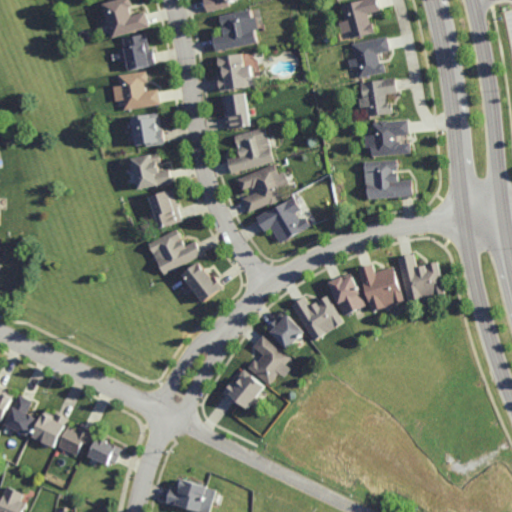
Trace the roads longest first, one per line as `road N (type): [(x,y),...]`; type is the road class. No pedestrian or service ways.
road 1 (secondary): [(434,0),(453,75),(472,275),(511,395)]
road 2 (residential): [(174,0),(209,180),(234,238),(272,288)]
road 3 (residential): [(500,214),(405,227),(341,247),(291,274),(228,328)]
road 4 (secondary): [(511,281),(472,0)]
road 5 (residential): [(361,511),(169,417)]
road 6 (residential): [(169,417),(0,331)]
road 7 (residential): [(397,0),(423,112),(430,122),(458,124)]
